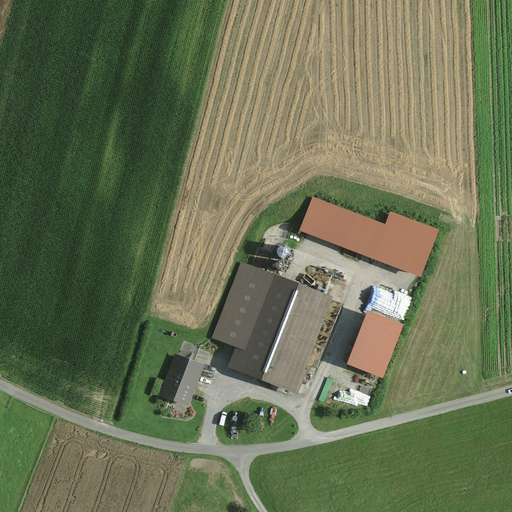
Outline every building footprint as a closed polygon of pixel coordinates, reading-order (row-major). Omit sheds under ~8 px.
[(419,280),(438,233),(392,215),(386,229),(313,200),(300,233),(419,280)] [(295,397),(334,300),(242,263),(211,340),(237,351),(229,371),(295,397)] [(388,305),(385,313),(405,321),(415,295),(397,288),(393,299),(382,295),(379,301),(388,305)] [(345,309),(342,322),(362,326),(365,313),(345,309)] [(349,367),(383,380),(401,329),(367,317),(349,367)] [(204,368),(175,356),(159,397),(175,403),(188,409),(204,368)] [(356,393),(371,398),(378,379),(363,373),(356,393)]
